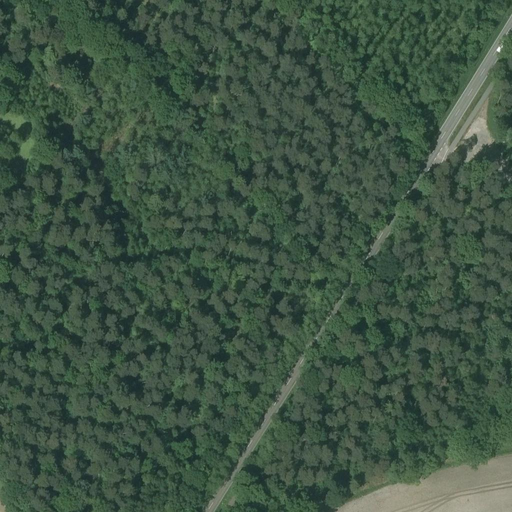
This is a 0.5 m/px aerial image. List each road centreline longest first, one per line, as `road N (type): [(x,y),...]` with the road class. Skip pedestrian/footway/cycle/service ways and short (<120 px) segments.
road 1 (tertiary): [(431,155),(207,511)]
road 2 (tertiary): [(511,26),(431,155)]
